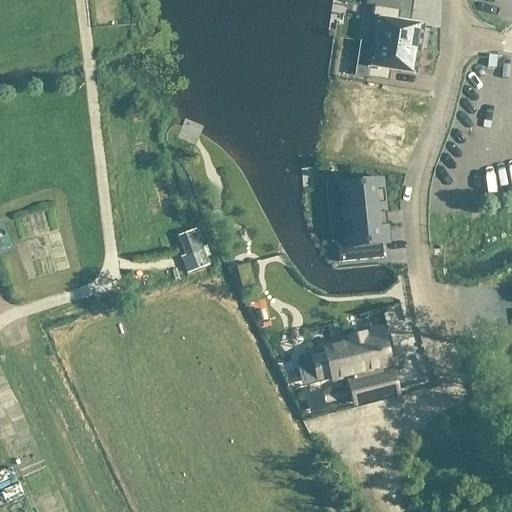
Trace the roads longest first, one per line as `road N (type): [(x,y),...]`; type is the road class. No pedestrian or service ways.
road 1 (residential): [(470,24),(429,132),(414,206),(422,282),(450,397)]
road 2 (track): [(399,511),(380,433),(450,397)]
